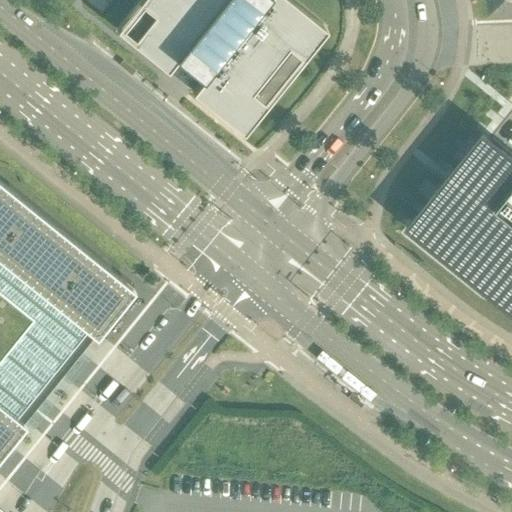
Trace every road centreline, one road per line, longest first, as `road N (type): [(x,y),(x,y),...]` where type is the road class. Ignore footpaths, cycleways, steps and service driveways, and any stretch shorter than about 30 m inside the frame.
road 1 (secondary): [(264,221),(0,8)]
road 2 (secondary): [(255,281),(391,392),(511,466)]
road 3 (secondary): [(0,74),(230,260)]
road 4 (secondary): [(511,402),(459,372),(290,241)]
road 5 (tertiary): [(385,100),(332,140),(264,221)]
road 6 (tertiary): [(290,241),(347,171),(385,100)]
